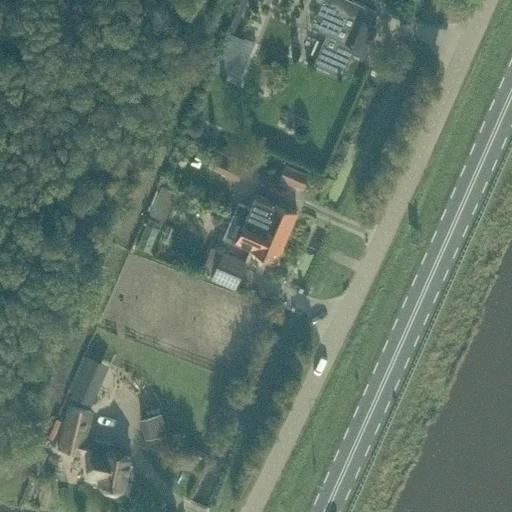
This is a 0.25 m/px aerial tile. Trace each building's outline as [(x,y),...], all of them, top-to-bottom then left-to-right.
[(318,0),(322,1),(311,26),(327,33),(316,60),(314,63),(341,75),(352,51),(362,56),(367,45),(376,25),(370,22),(375,9),(367,5),(354,0),(318,0)] [(243,170),(220,159),(215,170),(238,181),(243,170)] [(286,164),(280,177),(302,187),(308,173),(286,164)] [(177,192),(165,186),(153,215),(165,220),(177,192)] [(238,203),(234,212),(246,217),(286,234),(295,212),(296,211),(255,194),(250,208),(238,203)] [(276,258),(286,234),(245,217),(236,241),(251,248),(276,258)] [(149,254),(159,230),(148,225),(138,250),(149,254)] [(234,285),(244,263),(222,254),(212,276),(234,285)] [(89,354),(72,394),(92,403),(97,391),(89,388),(101,360),(89,354)] [(85,438),(91,411),(68,405),(59,446),(91,454),(86,475),(100,478),(99,482),(123,488),(130,457),(112,453),(113,445),(94,440),(93,445),(84,443),(85,438)] [(159,415),(139,421),(144,440),(164,435),(159,415)]
